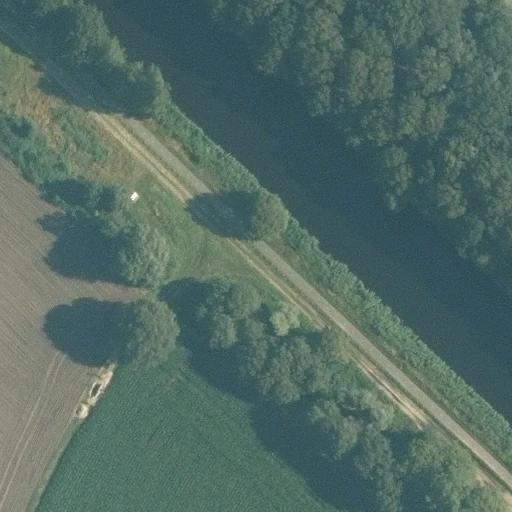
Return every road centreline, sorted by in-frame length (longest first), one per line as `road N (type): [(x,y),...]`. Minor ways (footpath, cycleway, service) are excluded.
road 1 (track): [(0,20),(511,506)]
road 2 (track): [(31,511),(88,396),(217,206)]
road 3 (track): [(321,20),(511,179)]
road 4 (track): [(489,158),(372,0)]
